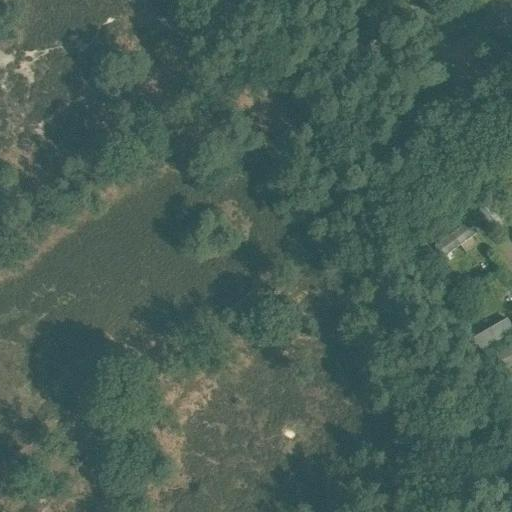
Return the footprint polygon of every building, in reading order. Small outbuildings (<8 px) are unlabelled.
[(488,206),(479,212),(487,223),(495,217),(488,206)] [(466,223),(432,247),(440,259),(475,234),(466,223)] [(452,287),(448,298),(458,302),(462,291),(452,287)] [(511,330),(506,320),(471,339),(478,352),(511,332),(511,330)] [(511,346),(497,355),(505,369),(511,365),(511,346)] [(511,385),(509,379),(498,385),(502,392),(511,387),(511,385)]
